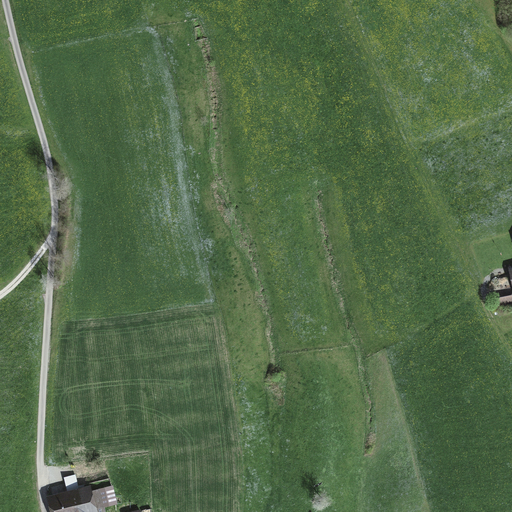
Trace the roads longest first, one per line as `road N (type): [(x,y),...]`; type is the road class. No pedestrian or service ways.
road 1 (track): [(4,0),(63,206),(38,511)]
road 2 (track): [(511,356),(410,158),(345,0)]
